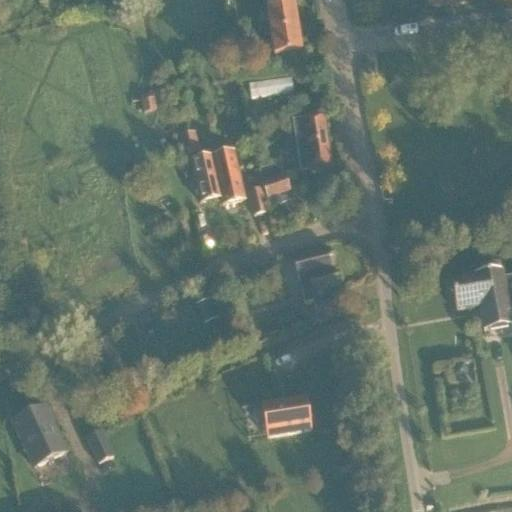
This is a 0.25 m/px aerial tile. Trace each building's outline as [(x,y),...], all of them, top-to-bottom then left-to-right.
[(427,0),(428,10),(471,5),(470,0),(427,0)] [(266,10),(270,34),(297,30),(294,6),(266,10)] [(301,54),(297,30),(270,34),(274,59),(301,54)] [(197,64),(195,53),(181,56),(183,67),(184,67),(188,88),(200,86),(196,64),(197,64)] [(120,98),(99,100),(102,125),(123,123),(120,98)] [(157,114),(155,101),(141,103),(144,116),(157,114)] [(315,117),(314,115),(301,117),(302,119),(292,121),(300,174),(310,172),(311,175),(324,173),(323,171),(331,169),(323,116),(315,117)] [(200,154),(195,134),(180,138),(184,157),(200,154)] [(242,171),(238,152),(191,163),(200,205),(221,200),(223,207),(245,202),(238,172),(242,171)] [(295,165),(280,167),(279,164),(259,170),(261,184),(267,202),(269,209),(293,202),(285,177),(296,176),(295,165)] [(268,215),(262,191),(247,195),(253,219),(268,215)] [(334,270),(329,251),(293,260),(298,279),(304,305),(313,303),(316,316),(344,309),(338,288),(334,270)] [(511,278),(502,281),(500,273),(449,283),(455,314),(478,310),(483,333),(510,328),(508,317),(511,316),(511,278)] [(249,315),(237,280),(223,285),(245,345),(258,341),(249,315)] [(218,321),(210,301),(196,307),(204,327),(218,321)] [(126,377),(108,340),(90,349),(102,373),(99,375),(108,393),(128,383),(132,391),(165,375),(158,361),(126,377)] [(468,376),(467,370),(463,367),(457,367),(453,372),(454,377),(458,381),(464,380),(468,376)] [(305,400),(262,407),(267,441),(311,433),(305,400)] [(13,425),(34,470),(66,455),(45,410),(13,425)] [(98,467),(114,459),(102,434),(86,441),(98,467)]
